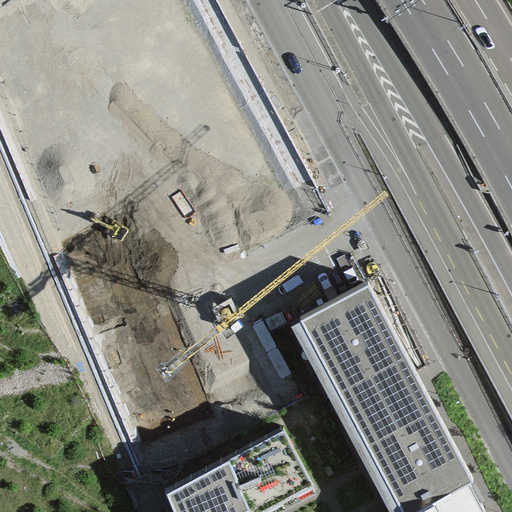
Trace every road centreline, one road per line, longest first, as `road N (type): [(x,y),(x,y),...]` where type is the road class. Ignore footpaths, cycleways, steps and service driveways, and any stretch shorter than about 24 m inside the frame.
road 1 (residential): [(264,0),(511,463)]
road 2 (primary): [(327,0),(511,353)]
road 3 (motorway): [(351,0),(511,273)]
road 4 (motorway): [(413,0),(511,169)]
